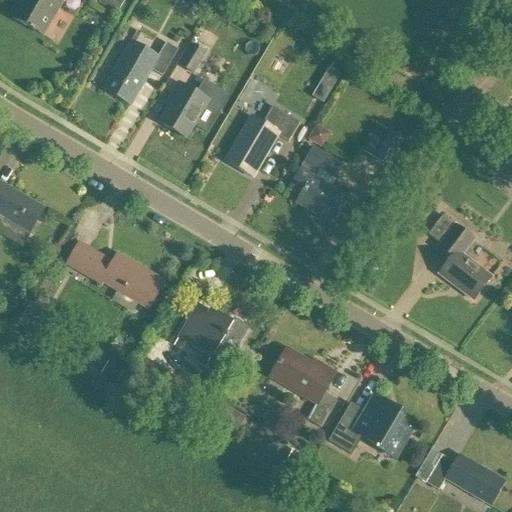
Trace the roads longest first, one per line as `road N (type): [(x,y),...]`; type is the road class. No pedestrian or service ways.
road 1 (residential): [(322,300),(0,106)]
road 2 (residential): [(322,300),(426,151),(511,59)]
road 3 (residential): [(511,409),(322,300)]
